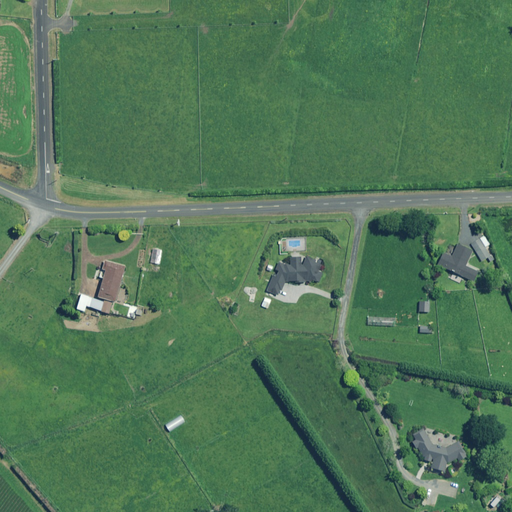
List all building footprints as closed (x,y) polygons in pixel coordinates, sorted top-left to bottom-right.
[(489,263),(494,260),(484,245),(488,242),(484,235),(470,244),(481,262),(486,258),(489,263)] [(443,253),(437,266),(454,273),(451,280),(459,284),(462,277),(473,282),(478,272),(465,267),(472,251),(458,244),(452,257),(443,253)] [(285,265),(279,263),(267,291),(280,296),(286,281),(297,281),(297,283),(305,283),(305,281),(307,281),(312,283),(313,280),(318,283),(322,274),(317,271),(321,262),(307,256),(303,265),(301,265),(301,257),(290,257),(290,265),(285,265)] [(99,277),(104,279),(97,299),(89,297),(86,307),(109,314),(124,266),(105,260),(99,277)] [(271,300),(265,298),(261,307),(267,309),(271,300)] [(429,302),(419,301),(419,312),(429,313),(429,302)] [(396,319),(368,318),(368,325),(395,326),(396,319)] [(180,414),(164,425),(169,433),(185,422),(180,414)] [(432,462),(431,469),(444,472),(446,463),(456,458),(458,461),(465,458),(458,442),(445,448),(432,445),(424,429),(413,434),(415,440),(412,442),(416,450),(420,448),(424,457),(423,460),(432,462)]
